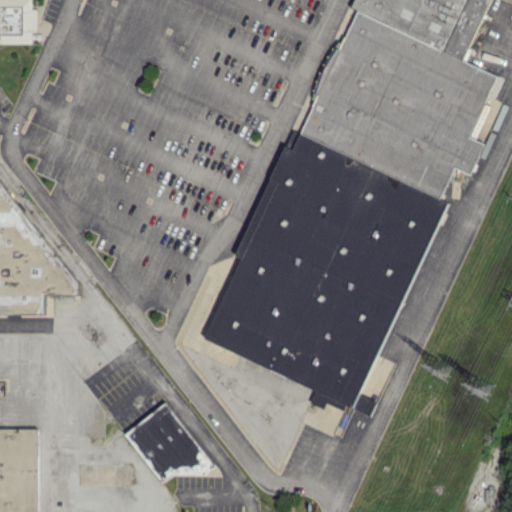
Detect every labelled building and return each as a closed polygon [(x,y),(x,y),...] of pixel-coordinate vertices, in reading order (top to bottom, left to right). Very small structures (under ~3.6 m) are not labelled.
[(31,0),(0,0),(0,42),(32,43),(32,31),(36,31),(36,7),(32,7),(31,0)] [(511,0),(368,0),(232,352),(317,385),(311,402),(325,408),(327,401),(359,413),(442,199),(441,199),(453,166),(471,173),(483,142),(471,137),(496,73),(465,61),(488,0),(502,0),(511,3),(511,0)] [(376,402),(360,394),(354,407),(370,415),(376,402)] [(125,433),(168,489),(209,458),(166,401),(125,433)] [(0,511),(39,511),(38,427),(0,427),(0,511)]
